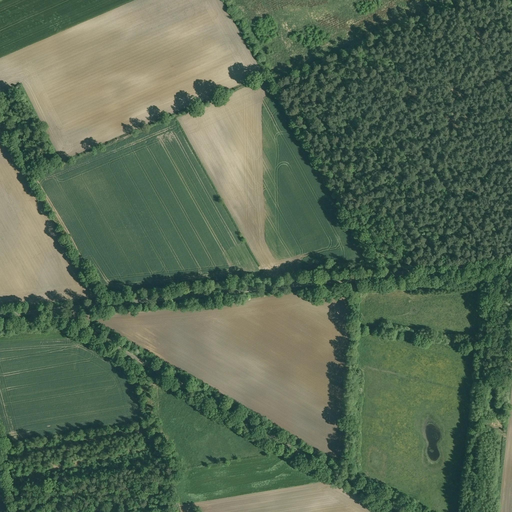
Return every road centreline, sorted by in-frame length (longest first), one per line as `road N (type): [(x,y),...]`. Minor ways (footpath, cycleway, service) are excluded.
road 1 (tertiary): [(511,262),(53,309)]
road 2 (residential): [(53,309),(407,511)]
